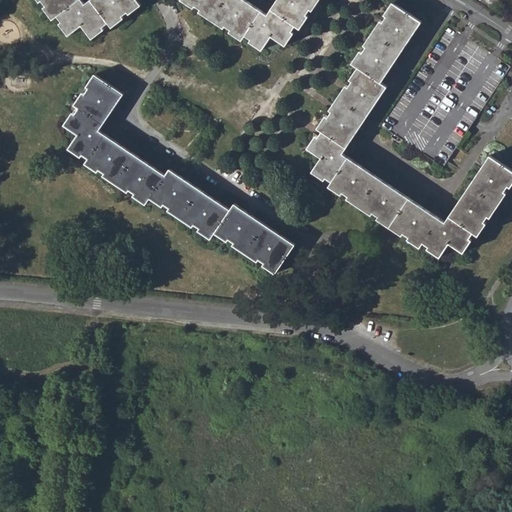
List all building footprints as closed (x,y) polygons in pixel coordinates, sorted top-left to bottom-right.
[(37,0),(40,4),(42,2),(46,8),(44,9),(53,22),(58,18),(62,23),(60,25),(70,37),(83,27),(93,41),(105,31),(103,29),(108,25),(112,30),(141,8),(135,0),(92,0),(86,5),(81,0),(37,0)] [(243,0),(182,0),(182,1),(195,9),(196,7),(202,11),(200,13),(225,30),(227,27),(232,31),(231,34),(243,42),(246,37),(252,41),(250,43),(263,51),(272,38),(286,48),(295,35),(293,34),(297,29),(301,31),(309,19),(307,18),(311,12),(313,13),(322,0),(279,0),(268,17),(243,0)] [(511,192),(511,190),(511,174),(490,159),(445,226),(342,155),(387,90),(380,85),(422,25),(393,4),(385,17),(387,19),(383,25),(381,23),(364,48),(366,49),(363,54),(360,53),(352,65),(358,70),(349,82),(352,84),(348,90),(345,88),(329,114),(331,115),(327,120),(324,119),(317,130),(321,134),(318,139),(315,138),(306,151),(319,161),(310,174),(323,183),(325,180),(331,184),(329,189),(341,198),(343,195),(348,199),(347,201),(372,219),(374,216),(379,220),(377,222),(401,239),(403,236),(409,241),(407,243),(419,251),(422,247),(428,251),(427,253),(439,262),(449,248),(462,257),(472,244),(470,243),(473,237),(478,240),(486,228),(483,226),(487,221),(490,223),(507,198),(503,196),(508,190),(511,192)] [(474,124),(510,71),(510,70),(448,28),(381,128),(442,170),(474,124)] [(260,263),(272,271),(293,242),(233,201),(229,207),(172,168),(166,176),(103,132),(126,98),(97,78),(77,108),(81,111),(77,116),(75,115),(67,128),(80,137),(71,149),(84,158),(85,156),(91,160),(88,164),(100,172),(102,170),(106,174),(105,175),(129,192),(131,191),(137,195),(136,197),(146,204),(151,197),(160,203),(162,201),(168,205),(166,207),(190,224),(192,222),(197,226),(195,228),(208,236),(213,230),(226,238),(227,236),(233,240),(231,242),(255,259),(257,256),(262,260),(260,263)]
